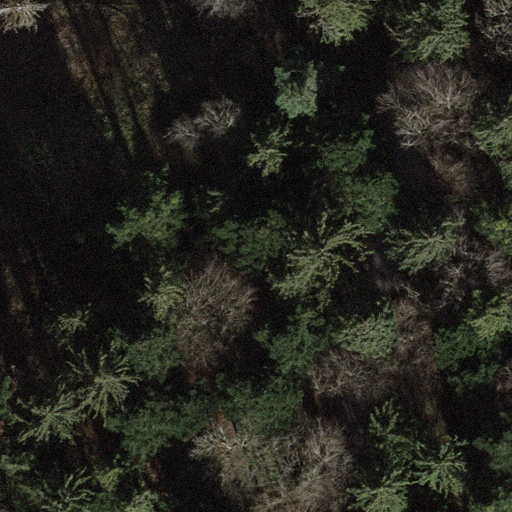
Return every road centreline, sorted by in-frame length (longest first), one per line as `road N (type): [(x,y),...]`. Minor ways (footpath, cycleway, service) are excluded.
road 1 (track): [(346,511),(430,123)]
road 2 (track): [(442,0),(430,123)]
